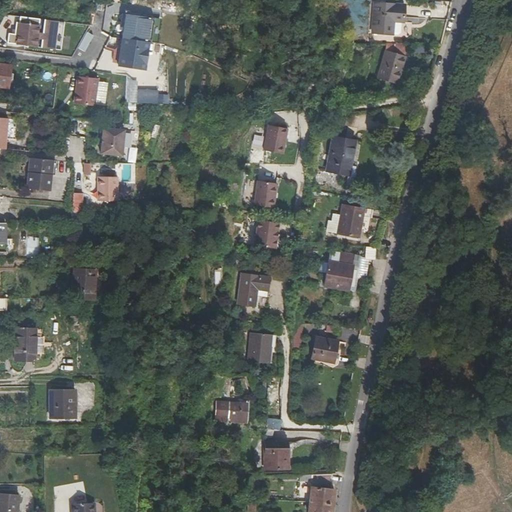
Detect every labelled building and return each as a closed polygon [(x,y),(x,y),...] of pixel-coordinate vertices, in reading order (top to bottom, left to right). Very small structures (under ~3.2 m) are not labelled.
[(401,22),(403,23),(404,6),(375,4),(373,34),(392,35),(392,34),(393,22),(401,22)] [(151,42),(154,17),(125,13),(122,38),(123,38),(150,42),(151,42)] [(14,29),(14,34),(11,33),(7,33),(6,43),(35,46),(36,39),(41,39),(40,47),(53,49),(56,21),(43,19),(42,27),(38,27),(39,19),(19,16),(18,22),(15,22),(14,29)] [(393,22),(392,34),(397,35),(400,32),(401,22),(393,22)] [(145,70),(150,42),(123,38),(119,66),(145,70)] [(378,81),(396,86),(404,58),(386,53),(378,81)] [(0,86),(9,87),(10,66),(2,65),(2,62),(0,61),(0,86)] [(108,80),(87,78),(84,104),(104,107),(108,80)] [(0,147),(7,149),(10,118),(0,116),(0,147)] [(286,129),(267,125),(262,150),(282,154),(286,129)] [(124,129),(102,127),(100,153),(122,155),(124,129)] [(327,170),(350,175),(357,139),(334,135),(327,170)] [(254,137),(252,146),(260,148),(262,138),(254,137)] [(53,160),(30,157),(27,188),(49,191),(53,160)] [(123,175),(103,175),(103,188),(105,188),(104,200),(123,201),(123,175)] [(277,183),(257,179),(253,203),(272,207),(277,183)] [(81,206),(82,192),(72,192),(72,206),(81,206)] [(325,231),(356,237),(361,209),(339,205),(337,214),(330,213),(328,220),(325,219),(323,229),(325,229),(325,231)] [(258,220),(254,245),(276,248),(279,222),(258,220)] [(4,243),(0,242),(0,249),(9,249),(10,224),(4,224),(4,243)] [(364,258),(374,259),(375,247),(365,246),(364,258)] [(339,262),(329,261),(324,285),(353,291),(360,257),(341,252),(339,262)] [(79,300),(100,298),(97,268),(76,271),(79,300)] [(258,288),(267,289),(269,276),(242,273),(238,302),(255,304),(258,288)] [(48,298),(47,302),(47,306),(60,307),(60,299),(48,298)] [(11,301),(0,300),(0,313),(10,314),(11,301)] [(292,322),(301,323),(301,312),(293,311),(292,322)] [(292,338),(294,338),(300,338),(301,323),(292,322),(292,331),(292,338)] [(340,326),(328,325),(327,334),(340,336),(340,326)] [(37,353),(37,338),(37,328),(16,328),(16,361),(37,361),(37,353)] [(247,359),(268,363),(272,334),(251,331),(247,359)] [(311,358),(333,363),(338,341),(316,337),(311,358)] [(54,416),(78,416),(77,389),(53,390),(54,416)] [(215,422),(244,424),(245,405),(215,404),(215,422)] [(281,430),(282,422),(268,420),(268,429),(281,430)] [(287,453),(289,453),(289,442),(266,442),(266,469),(286,469),(287,453)] [(331,475),(313,476),(310,503),(333,505),(334,496),(335,490),(330,490),(331,475)] [(23,511),(20,510),(22,494),(2,492),(0,511),(23,511)] [(254,511),(255,500),(248,500),(247,511),(254,511)] [(73,511),(97,511),(97,502),(73,503),(73,511)] [(333,505),(310,503),(309,511),(332,511),(333,511),(333,505)]
